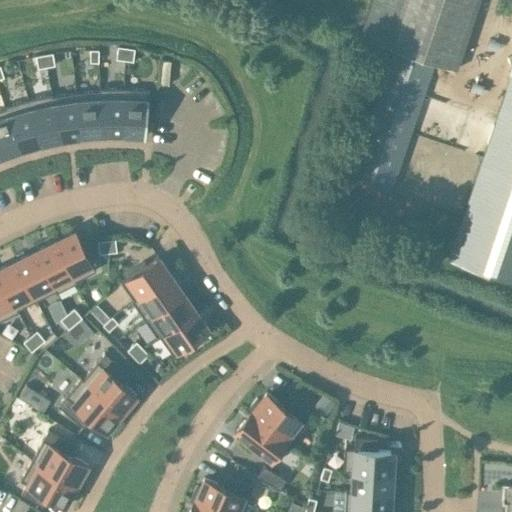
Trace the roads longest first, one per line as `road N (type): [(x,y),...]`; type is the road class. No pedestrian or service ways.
road 1 (residential): [(255,327),(190,230),(152,196),(87,196),(0,227)]
road 2 (residential): [(431,511),(428,409),(274,344)]
road 3 (residential): [(255,327),(162,390),(83,511)]
road 4 (residential): [(160,511),(212,406),(274,344)]
